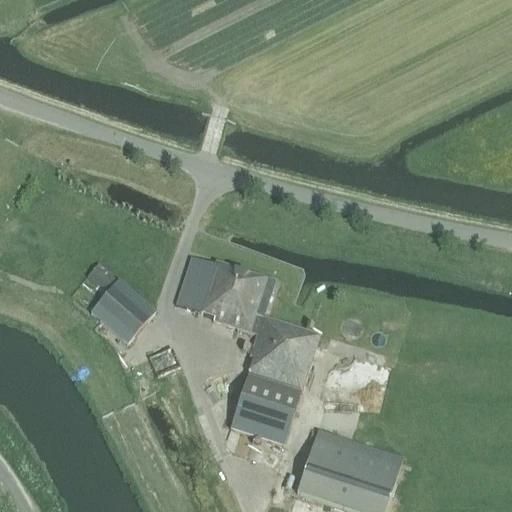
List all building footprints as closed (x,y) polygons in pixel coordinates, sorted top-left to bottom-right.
[(51,196),(42,214),(70,228),(79,210),(51,196)] [(6,237),(0,248),(0,259),(7,264),(30,278),(36,266),(27,261),(32,251),(6,237)] [(248,379),(230,432),(283,450),(319,339),(257,319),(262,301),(269,303),(275,285),(268,283),(268,282),(230,270),(229,273),(191,261),(175,309),(214,322),(212,326),(255,339),(249,361),(253,361),(248,379)] [(99,268),(87,281),(106,298),(90,316),(128,349),(156,316),(119,283),(118,284),(99,268)] [(171,350),(147,360),(158,382),(181,371),(171,350)] [(318,434),(314,444),(297,497),(341,511),(387,511),(403,462),(318,434)]
